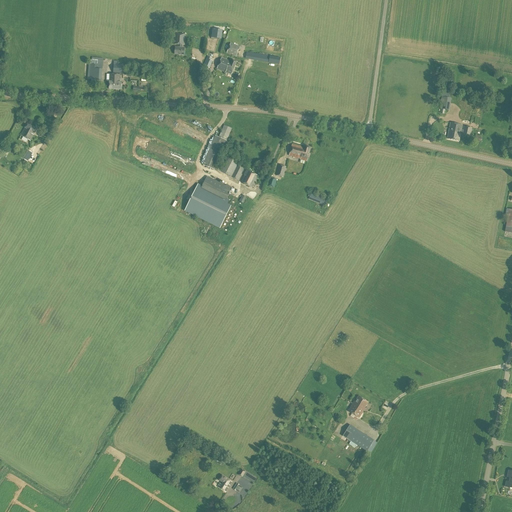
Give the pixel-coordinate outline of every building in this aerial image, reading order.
[(221,39),(222,30),(213,29),(211,39),(213,39),(213,38),(221,39)] [(185,45),(186,34),(175,33),(174,44),(180,45),(180,47),(175,47),(175,54),(184,55),(184,48),(182,48),(182,45),(185,45)] [(240,47),(230,43),(226,53),(232,55),(230,61),(231,62),(232,60),(234,56),(236,57),(240,47)] [(265,56),(245,52),(243,58),(279,65),(280,58),(265,55),(265,56)] [(209,68),(212,61),(211,60),(212,58),(207,56),(203,66),(209,68)] [(101,80),(103,59),(95,58),(95,60),(92,59),(91,65),(89,64),(88,79),(101,80)] [(231,62),(230,61),(221,58),(217,69),(231,75),(237,61),(232,60),(231,62)] [(123,73),(124,65),(114,65),(113,73),(123,73)] [(34,133),(36,129),(27,124),(24,128),(25,128),(20,136),(30,141),(34,133)] [(462,131),(461,131),(462,126),(450,124),(446,140),(458,142),(460,136),(469,138),(471,128),(463,126),(462,131)] [(219,137),(226,141),(231,128),(224,125),(219,137)] [(227,141),(226,141),(219,137),(215,136),(203,165),(215,170),(215,169),(219,171),(219,172),(237,181),(243,170),(237,166),(239,162),(227,156),(222,165),(218,163),(227,141)] [(304,148),(292,144),(288,156),(300,159),(300,160),(306,162),(310,148),(304,146),(304,148)] [(29,162),(30,160),(29,159),(32,153),(26,149),(21,158),(29,162)] [(283,177),(286,167),(279,165),(276,175),(283,177)] [(254,182),(257,176),(246,170),(243,176),(244,176),(240,183),(250,188),(254,182)] [(225,187),(206,177),(201,186),(198,192),(222,204),(223,202),(231,188),(225,185),(225,187)] [(231,206),(223,202),(222,204),(198,192),(201,186),(198,184),(184,211),(220,228),(231,206)] [(328,200),(311,193),(310,196),(309,195),(308,197),(309,197),(308,199),(325,206),(328,200)] [(352,404),(348,412),(358,418),(363,411),(362,411),(367,403),(358,397),(355,402),(354,402),(352,404)] [(349,440),(357,429),(350,425),(342,436),(349,440)] [(364,433),(356,445),(366,451),(374,440),(364,433)] [(225,492),(231,483),(221,476),(218,481),(220,482),(217,487),(225,492)]
